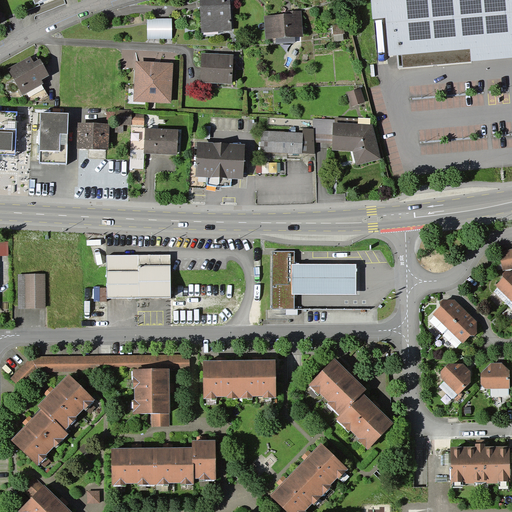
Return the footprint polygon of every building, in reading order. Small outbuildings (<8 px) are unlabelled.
[(221,0),(202,0),(204,31),(231,29),(229,2),(222,2),(221,0)] [(511,0),(372,0),(374,20),(387,19),(390,57),(472,50),(473,62),(511,58),(511,0)] [(301,12),(264,14),(266,42),(303,40),(301,12)] [(345,25),(332,26),(332,35),(346,34),(345,25)] [(233,56),(204,55),(202,82),(231,84),(233,56)] [(30,59),(10,69),(23,94),(42,84),(40,80),(47,76),(40,62),(34,66),(30,59)] [(172,65),(137,64),(136,101),(171,102),(172,65)] [(361,91),(347,94),(350,108),(365,104),(361,91)] [(0,154),(14,156),(17,114),(0,112),(0,154)] [(116,113),(116,125),(132,125),(132,113),(116,113)] [(144,125),(143,114),(133,115),(133,126),(144,125)] [(69,116),(42,115),(40,164),(67,164),(69,116)] [(373,127),(336,125),(334,150),(355,151),(358,164),(380,159),(373,127)] [(108,127),(80,126),(79,149),(107,150),(108,127)] [(177,133),(147,131),(146,152),(176,154),(177,133)] [(302,135),(264,132),(263,150),(301,152),(302,135)] [(244,147),(200,144),(198,176),(242,178),(244,147)] [(256,163),(256,174),(277,174),(277,163),(256,163)] [(232,179),(207,177),(207,185),(217,187),(221,187),(232,187),(232,179)] [(511,249),(501,252),(505,269),(511,267),(511,249)] [(295,252),(272,252),(273,323),(378,322),(378,309),(295,309),(295,296),(357,295),(357,266),(295,266),(295,252)] [(170,257),(108,258),(109,299),(171,298),(170,257)] [(511,274),(500,286),(511,299),(511,274)] [(26,306),(26,275),(18,275),(18,306),(26,306)] [(44,275),(26,275),(26,306),(45,306),(44,275)] [(448,299),(432,315),(463,343),(478,327),(448,299)] [(20,386),(34,372),(133,370),(170,370),(191,369),(191,353),(31,356),(11,376),(20,386)] [(275,357),(207,359),(208,392),(276,390),(275,357)] [(365,384),(336,357),(314,380),(345,410),(342,414),(370,441),(391,419),(361,389),(365,384)] [(451,363),(439,376),(457,393),(469,380),(451,363)] [(509,368),(486,368),(486,386),(509,387),(509,368)] [(170,370),(133,370),(134,413),(151,413),(169,412),(171,412),(170,370)] [(92,395),(69,373),(42,401),(45,404),(15,435),(39,458),(66,431),(62,427),(92,395)] [(169,412),(151,413),(152,426),(169,425),(169,412)] [(196,446),(115,446),(114,479),(193,479),(193,473),(215,473),(215,438),(196,438),(196,446)] [(302,511),(345,468),(321,445),(274,494),(292,511),(302,511)] [(508,447),(451,449),(452,481),(508,480),(508,447)] [(65,511),(70,508),(44,483),(22,507),(27,511),(65,511)] [(100,490),(87,490),(87,503),(100,503),(100,490)]
